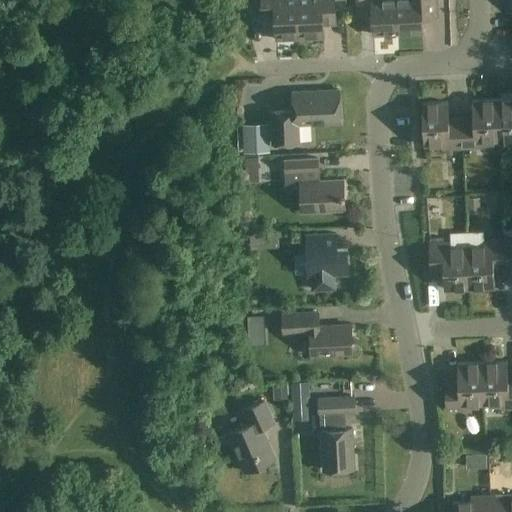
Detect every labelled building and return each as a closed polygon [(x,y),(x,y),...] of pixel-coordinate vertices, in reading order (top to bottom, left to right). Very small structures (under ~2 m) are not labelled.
[(276,40),(300,39),(298,0),(261,0),(263,17),(275,16),(276,40)] [(298,0),(300,39),(323,38),(322,14),(334,13),(333,0),(298,0)] [(397,34),(395,0),(358,0),(359,9),(372,8),(373,35),(397,34)] [(395,0),(397,34),(422,33),(421,6),(437,5),(436,0),(395,0)] [(341,123),(339,90),(292,92),(293,111),(271,112),(273,144),(299,143),(298,125),(341,123)] [(511,99),(497,100),(499,141),(511,140),(511,99)] [(475,143),(499,141),(497,100),(472,101),(473,118),(461,119),(462,148),(476,147),(475,143)] [(462,148),(461,119),(448,119),(447,103),(423,104),(425,145),(449,144),(449,149),(462,148)] [(260,171),(259,158),(245,159),(246,172),(260,171)] [(318,171),(317,159),(285,160),(286,173),(287,173),(288,189),(300,189),(301,211),(345,209),(343,180),(315,182),(314,171),(318,171)] [(265,245),(264,233),(248,234),(249,246),(265,245)] [(336,248),(335,234),(306,236),(308,275),(311,275),(312,291),(334,290),(333,274),(348,273),(347,248),(336,248)] [(488,236),(456,235),(456,244),(488,245),(488,236)] [(490,246),(467,247),(469,288),(493,287),(493,270),(506,269),(504,240),(490,241),(490,246)] [(444,290),(469,288),(467,247),(443,248),(443,243),(430,244),(431,273),(444,272),(444,290)] [(319,327),(318,313),(282,315),(283,334),(311,332),(312,355),(352,353),(350,325),(319,327)] [(262,315),(254,316),(255,328),(263,328),(262,315)] [(246,329),(255,328),(254,316),(245,317),(246,329)] [(508,408),(511,407),(511,378),(507,379),(507,362),(482,363),(484,404),(507,403),(508,408)] [(460,405),(484,404),(482,363),(457,364),(458,381),(445,382),(446,411),(460,410),(460,405)] [(284,394),(283,385),(270,385),(271,395),(284,394)] [(355,413),(354,397),(318,398),(319,414),(321,414),(322,430),(324,471),(354,469),(352,429),(345,429),(343,413),(355,413)] [(274,424),(264,401),(243,410),(249,424),(229,433),(246,473),(275,460),(261,429),(274,424)] [(489,472),(494,453),(474,449),(469,467),(489,472)] [(504,495),(491,496),(491,511),(511,511),(511,499),(504,500),(504,495)] [(491,511),(491,496),(477,497),(477,501),(453,503),(453,511),(491,511)]
